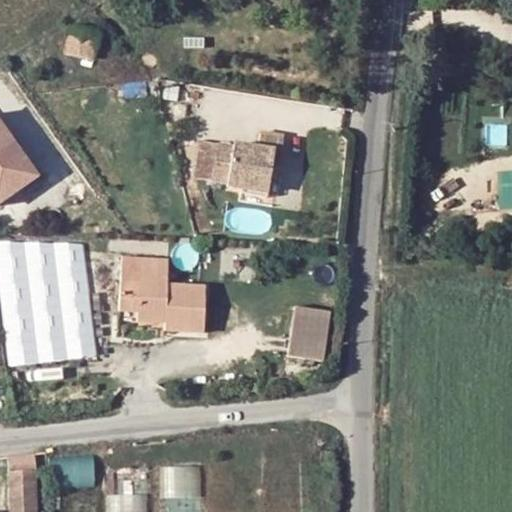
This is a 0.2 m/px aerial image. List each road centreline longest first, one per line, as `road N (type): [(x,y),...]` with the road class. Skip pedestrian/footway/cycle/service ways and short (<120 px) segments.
road 1 (unclassified): [(391,0),(364,414)]
road 2 (unclassified): [(0,441),(261,410),(364,414)]
